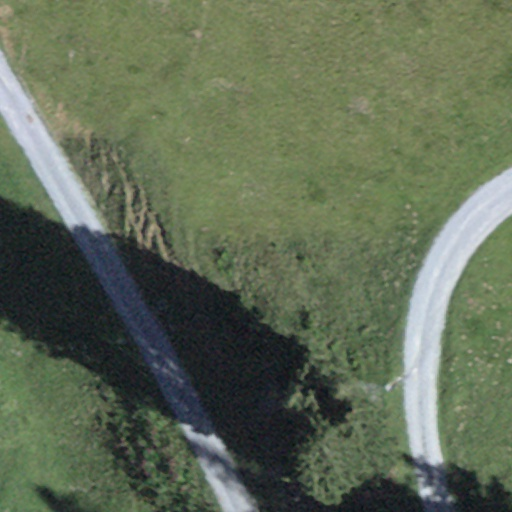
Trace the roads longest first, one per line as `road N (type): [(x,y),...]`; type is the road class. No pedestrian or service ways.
road 1 (track): [(239,511),(105,250),(0,87)]
road 2 (track): [(511,188),(455,242),(422,336),(426,451),(440,511)]
